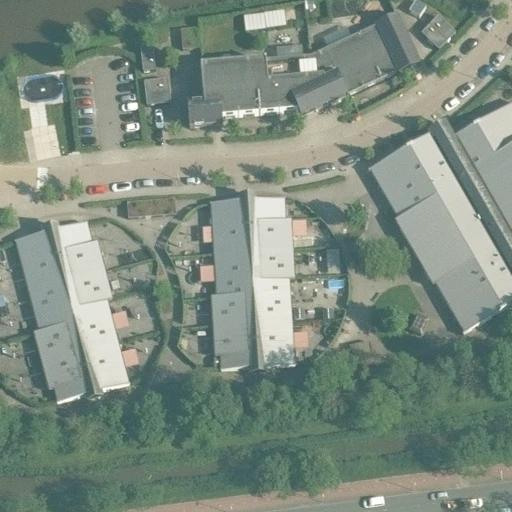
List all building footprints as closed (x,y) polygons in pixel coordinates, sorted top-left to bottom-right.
[(420,4),(409,16),(423,30),(435,19),(420,4)] [(312,57),(201,66),(204,103),(188,104),(190,128),(223,126),(222,119),(298,112),(301,119),(348,97),(348,96),(398,73),(399,74),(420,64),(398,15),(376,25),(376,27),(312,57)] [(439,16),(422,34),(439,51),(456,33),(439,16)] [(197,29),(181,30),(183,51),(199,49),(197,29)] [(153,47),(141,48),(143,73),(156,71),(153,47)] [(169,79),(144,82),(146,94),(170,91),(169,79)] [(170,91),(146,94),(147,106),(171,104),(170,91)] [(399,220),(396,222),(433,287),(437,285),(464,333),(463,334),(464,335),(511,307),(511,105),(453,139),(445,124),(430,133),(432,135),(369,171),(370,172),(371,171),(399,220)] [(295,281),(291,221),(285,221),(284,201),(285,201),(285,200),(255,201),(255,196),(240,197),(240,202),(211,204),(211,205),(212,205),(215,242),(214,242),(216,269),(218,297),(212,298),(216,358),(221,357),(222,370),(221,370),(221,372),(251,370),(252,370),(252,363),(264,362),(265,369),(295,367),(295,366),(294,366),(292,337),(293,337),(291,309),(290,309),(289,281),(295,281)] [(175,199),(127,203),(128,219),(176,215),(175,199)] [(106,302),(112,301),(97,243),(92,244),(87,225),(88,224),(87,223),(59,231),(57,226),(43,229),(44,234),(15,242),(16,243),(17,243),(26,278),(33,305),(40,332),(35,333),(47,382),(50,392),(55,390),(59,403),(58,403),(58,404),(87,397),(87,390),(98,387),(101,394),(130,386),(129,384),(128,385),(121,356),(114,329),(114,330),(106,302)] [(302,242),(298,238),(293,238),(294,249),(302,249),(302,242)] [(339,250),(327,251),(328,262),(340,262),(339,250)] [(370,342),(350,346),(353,362),(373,358),(370,342)]
